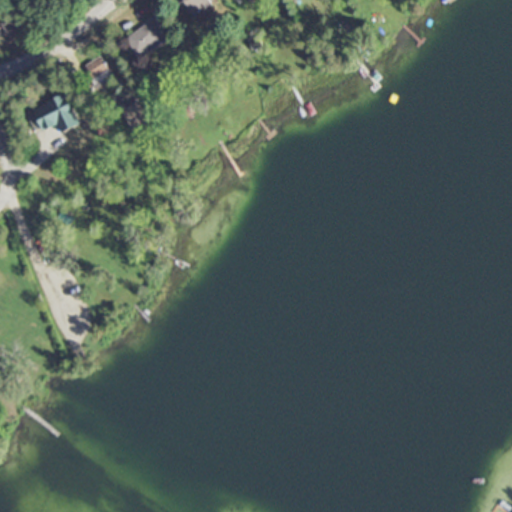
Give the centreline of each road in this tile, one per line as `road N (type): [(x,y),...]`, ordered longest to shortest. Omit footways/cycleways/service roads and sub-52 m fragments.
road 1 (residential): [(0,145),(12,210),(71,346)]
road 2 (residential): [(0,75),(65,37),(99,0)]
